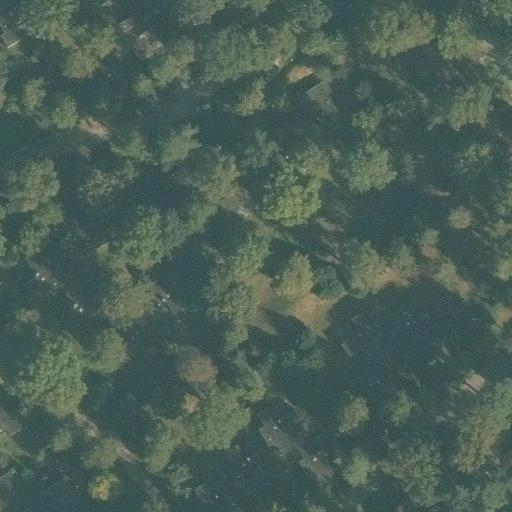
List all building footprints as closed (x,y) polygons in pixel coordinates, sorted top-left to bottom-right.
[(0,0),(0,27),(4,34),(0,36),(0,37),(7,49),(27,37),(29,41),(39,35),(34,27),(33,28),(27,18),(39,11),(32,0),(27,0),(13,9),(6,0),(0,0)] [(32,0),(39,11),(57,0),(32,0)] [(102,30),(115,22),(104,4),(109,0),(65,0),(76,18),(72,20),(78,30),(86,25),(85,24),(94,18),(102,30)] [(381,0),(399,24),(412,14),(406,4),(411,0),(381,0)] [(411,0),(406,4),(412,14),(426,34),(441,24),(434,15),(442,10),(434,0),(411,0)] [(511,6),(505,11),(509,19),(500,25),(509,40),(511,37),(511,6)] [(115,22),(102,30),(116,54),(115,55),(119,62),(120,62),(129,56),(127,52),(132,49),(139,62),(152,54),(141,36),(155,27),(148,15),(136,23),(132,17),(117,26),(115,22)] [(442,85),(456,76),(457,75),(450,66),(458,60),(450,50),(453,48),(446,38),(421,55),(442,85)] [(456,76),(470,96),(484,86),(477,77),(485,72),(477,61),(480,59),(473,49),(458,60),(450,66),(457,75),(456,76)] [(120,93),(109,75),(123,66),(120,62),(119,62),(115,55),(103,62),(100,56),(85,65),(82,61),(69,69),(84,93),(82,94),(87,102),(97,96),(95,92),(99,89),(107,102),(120,93)] [(304,112),(293,119),(301,133),(319,121),(327,135),(339,128),(331,116),(337,112),(327,96),(331,93),(324,82),(304,94),(302,90),(292,96),(297,104),(299,103),(304,112)] [(486,148),(500,138),(494,128),(502,123),(494,113),(497,111),(490,101),(465,118),(486,148)] [(500,138),(511,155),(511,114),(502,123),(494,128),(500,138)] [(274,150),(262,158),(270,171),(288,159),(297,173),(308,166),(301,154),(306,150),(297,135),(301,133),(293,119),(261,139),(267,148),(271,145),(274,150)] [(243,188),(231,195),(239,209),(257,198),(266,211),(277,204),(270,192),(275,188),(266,173),(270,171),(262,158),(242,170),(240,166),(230,172),(235,180),(237,179),(243,188)] [(166,178),(159,182),(165,192),(169,190),(172,194),(160,202),(168,215),(184,205),(185,205),(187,204),(195,217),(199,215),(199,214),(206,209),(199,198),(205,194),(195,179),(200,177),(191,164),(167,179),(166,178)] [(207,210),(200,215),(205,224),(209,221),(212,226),(200,234),(208,247),(226,236),(235,249),(246,242),(239,230),(244,226),(235,211),(239,209),(231,195),(207,210)] [(57,251),(61,258),(73,250),(77,256),(91,247),(94,251),(107,243),(92,219),(94,218),(89,210),(80,217),(82,220),(77,223),(69,211),(56,219),(66,236),(68,238),(54,246),(57,251)] [(36,278),(23,287),(30,298),(42,290),(46,296),(60,287),(63,291),(75,282),(60,258),(61,258),(57,251),(48,257),(50,261),(46,264),(38,251),(25,259),(35,276),(36,278)] [(184,292),(174,276),(178,273),(171,261),(151,274),(148,270),(138,277),(142,285),(144,284),(150,293),(138,300),(147,313),(164,303),(166,302),(174,315),(186,308),(178,296),(184,292)] [(74,309),(61,317),(68,329),(80,321),(84,327),(98,318),(102,323),(108,319),(107,318),(114,315),(101,294),(105,292),(99,282),(91,287),(92,288),(82,294),(75,282),(63,291),(73,307),(74,309)] [(114,315),(107,318),(108,319),(114,328),(118,326),(120,330),(108,338),(116,351),(133,341),(135,340),(143,353),(155,346),(147,334),(153,330),(143,316),(147,313),(138,300),(114,315)] [(405,324),(389,334),(397,347),(409,340),(415,349),(413,350),(418,358),(428,352),(426,348),(446,335),(441,328),(438,322),(433,325),(423,310),(418,314),(410,302),(399,309),(407,322),(405,324)] [(441,328),(446,335),(447,335),(462,359),(475,351),(472,346),(487,337),(483,331),(496,324),(488,312),(475,321),(474,319),(473,319),(463,302),(450,310),(458,323),(453,326),(451,322),(441,328)] [(397,347),(389,334),(385,336),(376,321),(370,325),(363,313),(351,320),(359,333),(357,335),(341,345),(349,358),(362,350),(365,355),(361,358),(367,367),(373,362),(397,347)] [(369,385),(352,395),(360,408),(373,400),(376,405),(372,408),(378,418),(386,413),(385,412),(409,397),(401,385),(397,387),(387,371),(381,375),(374,363),(367,367),(362,370),(370,383),(368,384),(369,385)] [(0,436),(7,432),(10,437),(21,430),(6,405),(8,404),(3,397),(0,399),(0,436)] [(268,408),(257,415),(264,428),(258,431),(267,446),(263,448),(272,462),(295,447),(296,448),(303,444),(303,443),(297,434),(293,436),(291,431),(303,424),(295,411),(279,421),(278,420),(276,422),(268,408)] [(464,447),(485,473),(500,461),(499,461),(506,455),(500,447),(505,444),(497,433),(477,449),(471,441),(464,447)] [(303,444),(296,448),(303,460),(298,463),(308,479),(303,482),(311,494),(335,479),(336,480),(343,476),(337,466),(333,468),(330,464),(343,456),(335,443),(318,453),(316,454),(308,440),(303,444)] [(236,484),(232,486),(241,499),(259,488),(262,491),(272,485),(267,477),(265,478),(260,469),(272,462),(263,448),(247,458),(245,459),(237,446),(225,453),(233,465),(227,469),(236,484)] [(78,489),(87,502),(98,495),(91,483),(97,480),(87,463),(91,461),(84,449),(64,461),(61,457),(52,463),(58,470),(64,480),(52,487),(60,500),(76,490),(78,489)] [(506,455),(499,461),(500,461),(511,477),(511,449),(506,455)] [(14,511),(20,506),(27,501),(15,481),(19,478),(13,469),(5,473),(6,475),(0,478),(0,511),(11,506),(14,511)] [(214,497),(205,484),(194,491),(201,503),(195,506),(198,511),(236,511),(235,509),(231,511),(228,507),(241,499),(232,486),(216,496),(214,497)] [(27,501),(20,506),(23,511),(61,511),(56,503),(60,500),(52,487),(28,502),(27,501)] [(377,511),(413,511),(416,510),(408,500),(393,511),(385,511),(383,508),(377,511)]
